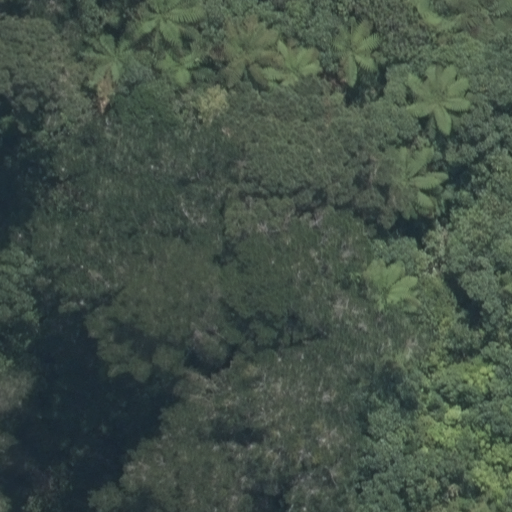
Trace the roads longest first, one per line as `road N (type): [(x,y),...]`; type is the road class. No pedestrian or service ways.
road 1 (track): [(160,0),(146,4),(47,293),(20,398),(19,460),(31,511)]
road 2 (track): [(511,11),(490,27),(455,30),(351,0)]
